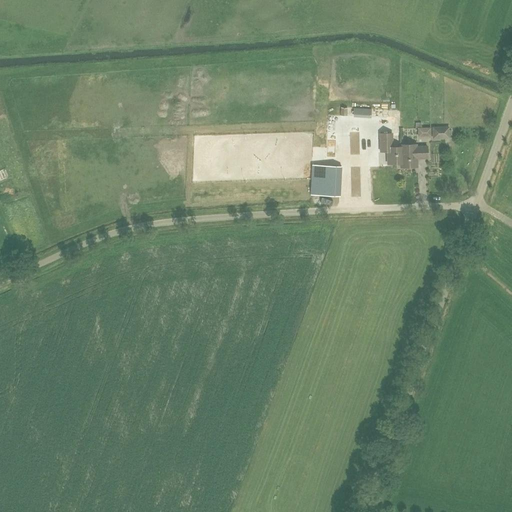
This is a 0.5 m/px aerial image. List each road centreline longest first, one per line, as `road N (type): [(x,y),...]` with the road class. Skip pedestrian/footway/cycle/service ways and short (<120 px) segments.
road 1 (unclassified): [(0,282),(154,222),(474,204)]
road 2 (unclassified): [(363,511),(474,204)]
